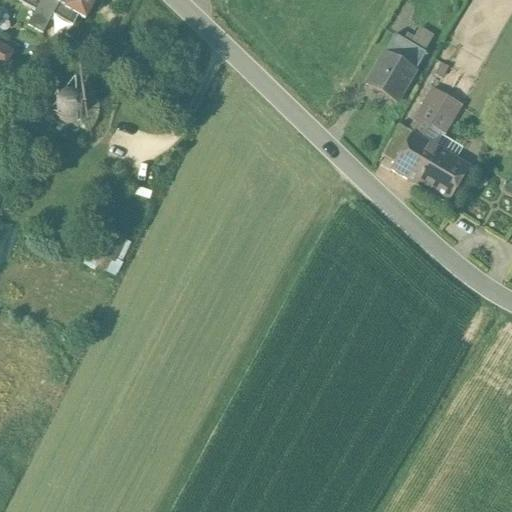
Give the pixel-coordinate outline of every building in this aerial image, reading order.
[(43,35),(52,17),(71,27),(77,16),(84,20),(95,0),(14,0),(35,12),(27,26),(43,35)] [(425,55),(394,37),(365,86),(396,105),(425,55)] [(13,54),(0,47),(0,76),(13,54)] [(96,122),(98,110),(96,98),(89,89),(79,82),(67,80),(56,82),(46,89),(39,99),(37,111),(40,122),(46,132),(56,139),(68,141),(80,139),(90,132),(96,122)] [(433,93),(417,120),(420,122),(443,136),(459,108),(433,93)] [(443,136),(420,122),(412,135),(394,165),(390,171),(447,205),(468,168),(435,148),(443,136)] [(398,126),(380,158),(394,165),(412,135),(398,126)] [(125,239),(110,232),(99,257),(113,264),(125,239)]
